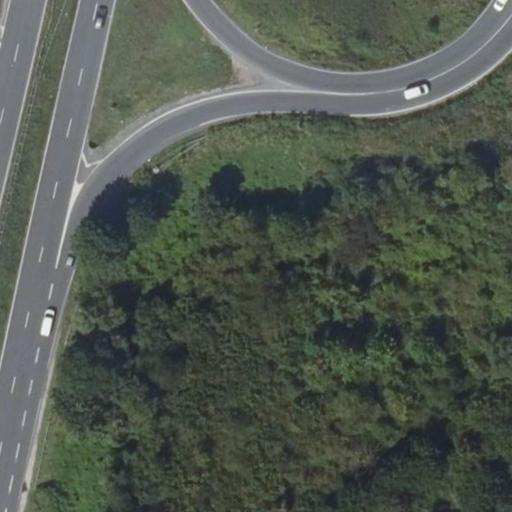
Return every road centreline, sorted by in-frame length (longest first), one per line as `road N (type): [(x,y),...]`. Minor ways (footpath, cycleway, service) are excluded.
road 1 (trunk): [(31,308),(64,270),(87,203),(141,140),(223,108),(389,100),(443,83),(511,29)]
road 2 (trunk): [(508,0),(471,47),(437,68),(387,84),(314,85),(264,67),(197,0)]
road 3 (primary): [(31,308),(98,0)]
road 4 (primary): [(0,477),(31,308)]
